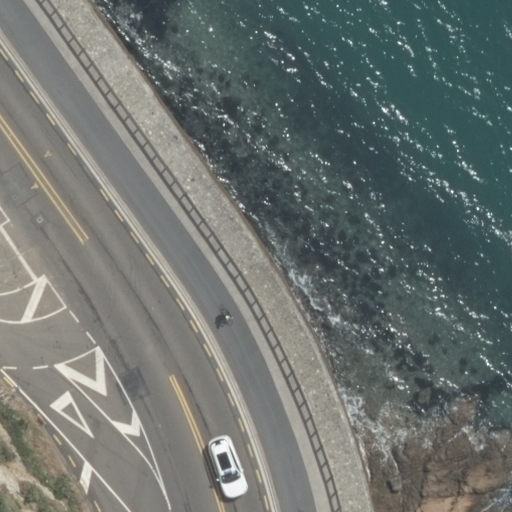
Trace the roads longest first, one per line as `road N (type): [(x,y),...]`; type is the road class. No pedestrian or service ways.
road 1 (secondary): [(97,260),(166,368),(221,511)]
road 2 (residential): [(161,511),(0,335)]
road 3 (secondary): [(0,124),(97,260)]
